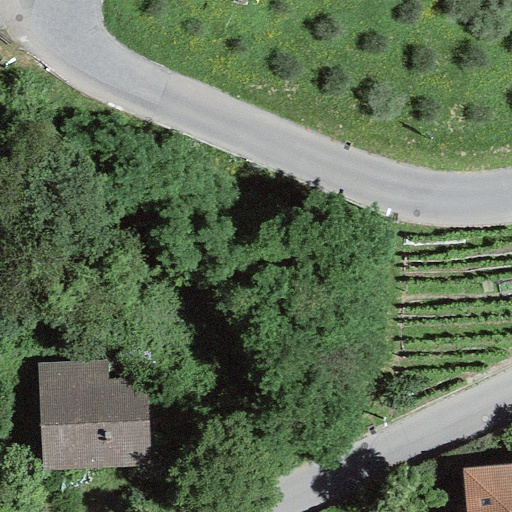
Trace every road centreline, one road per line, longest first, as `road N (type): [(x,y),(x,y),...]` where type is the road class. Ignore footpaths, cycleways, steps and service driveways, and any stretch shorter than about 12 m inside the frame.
road 1 (tertiary): [(511,195),(472,200),(388,190),(210,119),(90,59),(63,22),(60,0)]
road 2 (tertiary): [(266,511),(511,393)]
